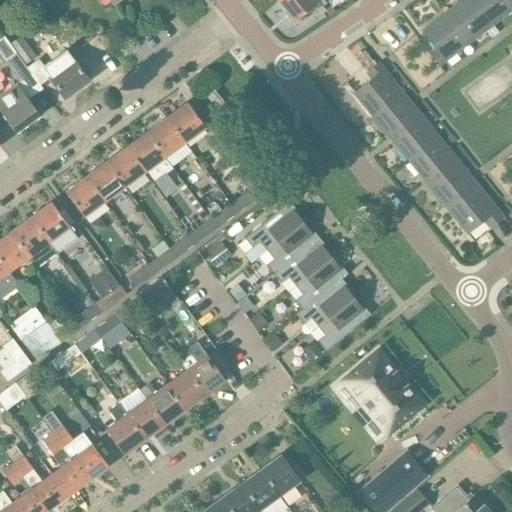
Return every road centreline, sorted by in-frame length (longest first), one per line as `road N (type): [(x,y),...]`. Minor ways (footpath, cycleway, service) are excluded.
road 1 (residential): [(120,511),(270,399),(275,387),(201,277)]
road 2 (residential): [(464,296),(281,70)]
road 3 (residential): [(0,185),(232,12)]
road 4 (residential): [(281,70),(387,0)]
